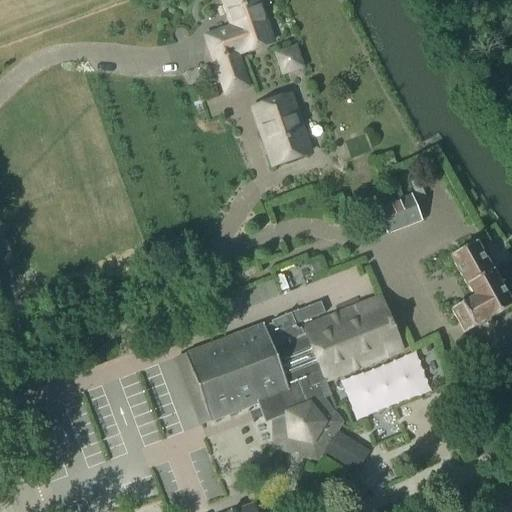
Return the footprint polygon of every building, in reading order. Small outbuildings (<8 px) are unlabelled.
[(214,62),(236,55),(271,43),(257,0),(223,0),(233,28),(206,37),(214,62)] [(286,51),(266,58),(273,78),(293,71),(286,51)] [(225,95),(246,88),(236,55),(214,62),(225,95)] [(298,122),(290,97),(252,110),(271,166),(305,155),(294,123),(298,122)] [(371,151),(365,136),(343,144),(349,159),(371,151)] [(386,236),(389,235),(421,222),(410,196),(376,209),(386,236)] [(509,301),(476,243),(450,258),(469,293),(472,299),(451,311),(464,334),(511,307),(511,303),(510,300),(509,301)] [(319,261),(310,264),(315,276),(324,273),(319,261)] [(404,354),(380,297),(297,331),(295,326),(290,314),(270,323),(271,325),(264,328),(264,326),(245,332),(184,355),(210,423),(269,401),(274,414),(270,414),(272,451),(317,463),(343,424),(324,400),(318,386),(324,383),(325,385),(387,360),(388,361),(404,354)] [(290,314),(295,326),(325,315),(320,303),(298,312),(298,311),(290,314)] [(413,349),(412,388),(431,388),(432,350),(413,349)]
